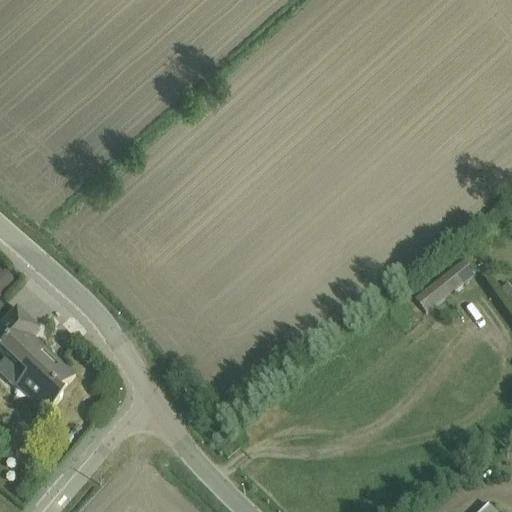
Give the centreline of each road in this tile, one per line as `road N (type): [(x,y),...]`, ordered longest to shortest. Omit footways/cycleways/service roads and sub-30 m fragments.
road 1 (tertiary): [(0,228),(88,306),(150,404)]
road 2 (unclassified): [(150,404),(50,511)]
road 3 (tertiary): [(150,404),(249,511)]
